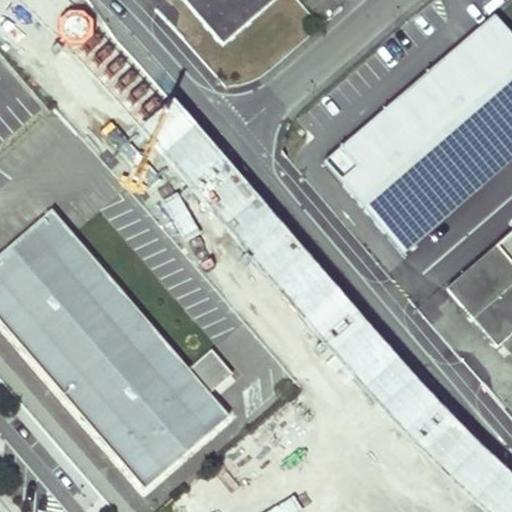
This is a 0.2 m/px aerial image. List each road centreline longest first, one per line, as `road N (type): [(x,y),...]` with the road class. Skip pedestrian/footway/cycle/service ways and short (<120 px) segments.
road 1 (secondary): [(449,402),(224,140)]
road 2 (unclassified): [(224,140),(387,0)]
road 3 (secondary): [(224,140),(93,0)]
road 4 (secondary): [(449,402),(500,511)]
